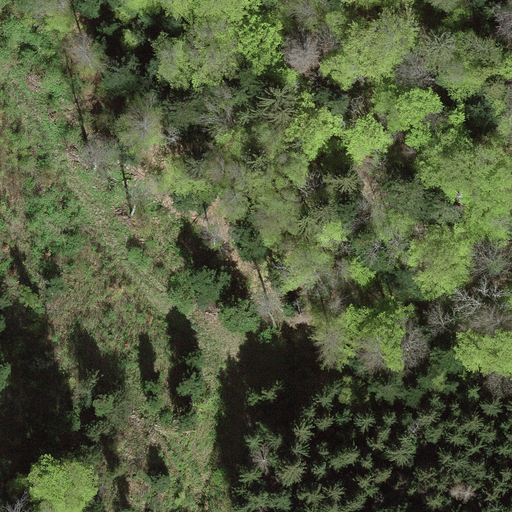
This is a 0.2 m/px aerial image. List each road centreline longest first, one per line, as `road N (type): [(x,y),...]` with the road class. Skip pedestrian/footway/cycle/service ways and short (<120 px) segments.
road 1 (track): [(248,0),(278,69),(334,153),(386,206),(428,230),(511,247)]
road 2 (track): [(0,64),(47,144),(215,361)]
